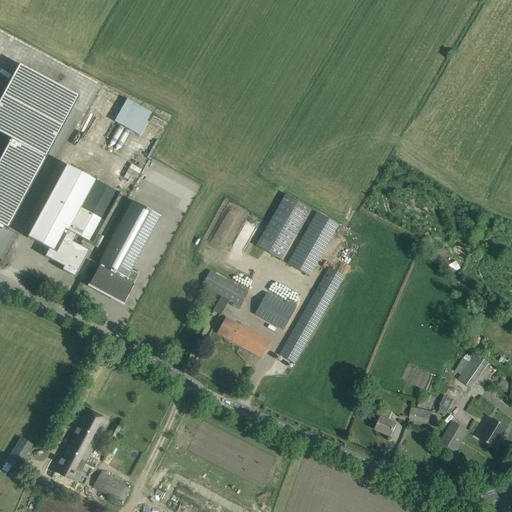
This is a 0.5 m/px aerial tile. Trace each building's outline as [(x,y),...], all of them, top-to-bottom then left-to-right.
[(19,65),(15,72),(2,96),(0,99),(0,134),(10,140),(0,158),(0,225),(3,227),(8,230),(8,229),(79,97),(19,65)] [(123,99),(111,123),(143,139),(149,127),(144,124),(150,112),(123,99)] [(120,149),(128,131),(116,126),(108,144),(120,149)] [(129,164),(124,173),(135,179),(140,171),(129,164)] [(119,195),(66,166),(27,238),(49,250),(45,258),(76,274),(88,252),(72,243),(76,237),(92,245),(119,195)] [(284,194),(256,247),(281,260),(310,209),(284,194)] [(160,217),(133,202),(99,264),(101,266),(92,283),(108,292),(109,291),(112,293),(112,294),(125,301),(139,275),(131,271),(160,217)] [(308,276),(338,224),(316,212),(287,264),(308,276)] [(279,356),(295,365),(328,305),(344,276),(328,268),(313,297),(279,356)] [(248,293),(210,271),(201,287),(221,297),(213,311),(220,315),(228,301),(233,304),(231,306),(238,310),(248,293)] [(278,329),(279,328),(282,330),(282,331),(283,331),(296,309),(266,293),(254,315),(278,329)] [(226,317),(222,325),(217,334),(261,359),(271,341),(241,324),(240,325),(226,317)] [(455,371),(460,375),(457,379),(471,389),(489,364),(475,354),(472,359),(467,355),(455,371)] [(439,412),(445,415),(451,403),(445,400),(439,412)] [(431,412),(412,407),(409,418),(428,423),(431,412)] [(385,409),(380,421),(376,430),(391,437),(396,424),(389,421),(393,413),(385,409)] [(107,422),(87,411),(57,471),(74,480),(78,471),(81,473),(97,440),(98,441),(107,422)] [(493,419),(480,440),(495,449),(500,441),(501,441),(504,436),(503,435),(507,428),(493,419)] [(440,443),(455,452),(468,431),(453,422),(440,443)] [(116,437),(120,428),(114,425),(110,434),(116,437)] [(21,437),(5,462),(18,470),(33,445),(21,437)] [(92,488),(101,493),(117,502),(126,485),(102,471),(92,488)]
